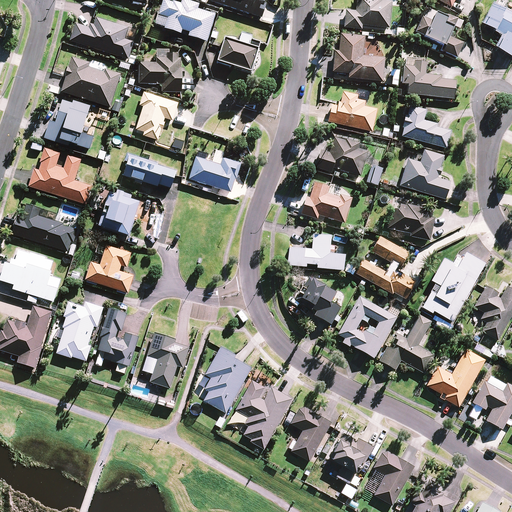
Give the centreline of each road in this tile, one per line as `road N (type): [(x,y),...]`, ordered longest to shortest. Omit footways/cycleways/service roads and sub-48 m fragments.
road 1 (residential): [(250,290),(282,347),(511,481)]
road 2 (residential): [(289,119),(254,220),(250,290)]
road 3 (residential): [(0,155),(45,0)]
